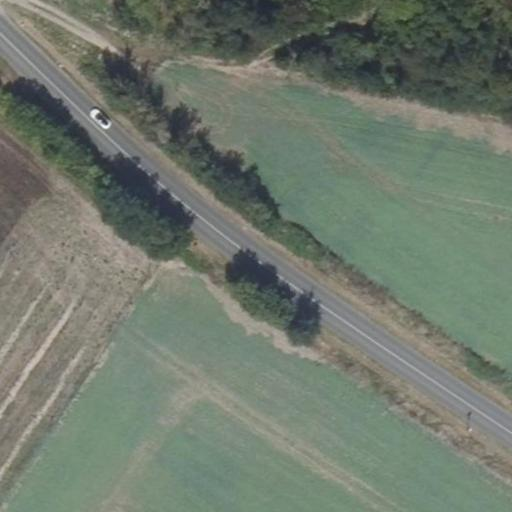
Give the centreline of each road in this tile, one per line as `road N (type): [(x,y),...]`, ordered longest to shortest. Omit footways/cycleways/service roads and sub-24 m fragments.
road 1 (primary): [(511,438),(413,379),(222,241),(0,43)]
road 2 (track): [(26,0),(145,67)]
